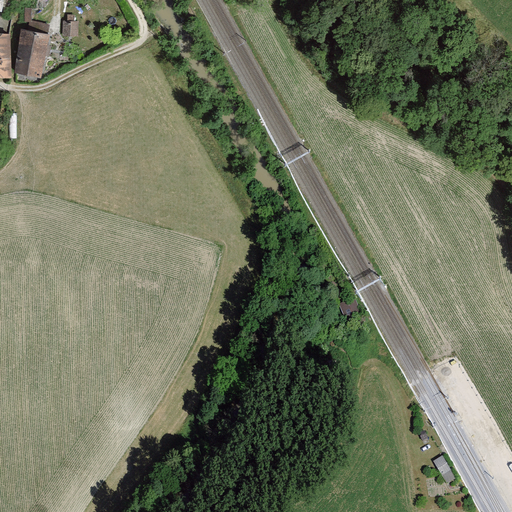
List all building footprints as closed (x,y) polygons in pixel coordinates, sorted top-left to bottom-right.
[(29,32),(22,31),(16,72),(40,77),(49,37),(47,36),(49,26),(31,22),(29,32)] [(78,23),(64,22),(64,35),(77,36),(78,23)] [(0,76),(10,77),(9,36),(0,35),(0,76)] [(353,300),(340,305),(347,321),(360,316),(353,300)] [(443,457),(434,462),(447,484),(456,478),(443,457)]
